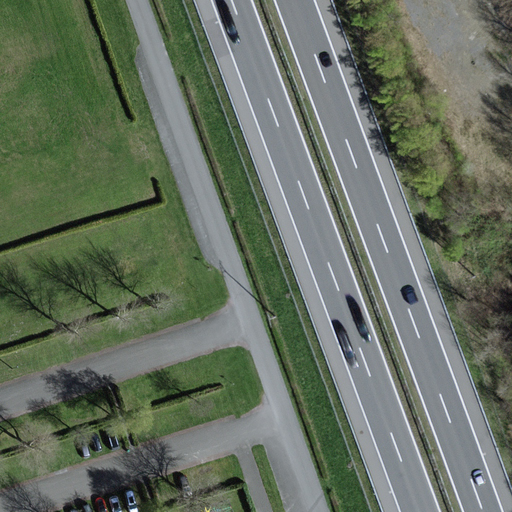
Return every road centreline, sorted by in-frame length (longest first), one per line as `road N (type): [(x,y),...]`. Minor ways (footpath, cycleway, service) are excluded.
road 1 (motorway): [(231,0),(419,511)]
road 2 (motorway): [(483,511),(296,0)]
road 3 (unclassified): [(319,511),(137,0)]
